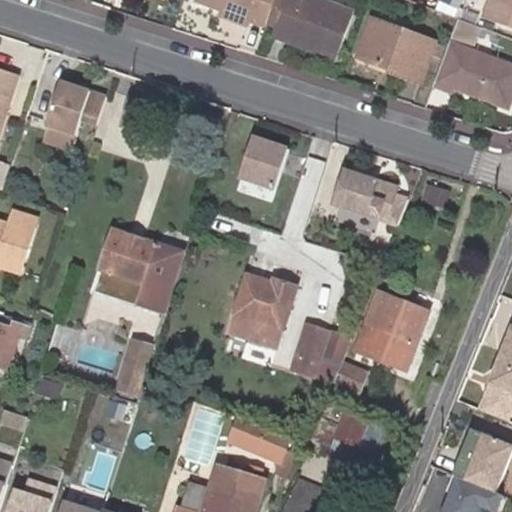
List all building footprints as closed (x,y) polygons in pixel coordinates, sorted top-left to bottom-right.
[(251,20),(266,27),(268,23),(276,0),(200,0),(223,9),(251,20)] [(275,35),(291,41),(293,36),(316,45),(314,49),(337,58),(355,12),(322,0),(276,0),(268,23),(278,27),(275,35)] [(511,30),(511,0),(491,0),(484,19),(511,30)] [(249,25),(251,20),(223,9),(221,14),(249,25)] [(478,16),(463,9),(459,20),(474,27),(478,16)] [(360,57),(393,69),(392,71),(422,82),(432,54),(440,57),(445,45),(437,43),(374,20),(360,57)] [(293,36),(291,41),(314,49),(316,45),(293,36)] [(511,67),(450,44),(434,85),(453,92),(454,88),(510,108),(511,103),(511,67)] [(0,69),(0,137),(19,76),(0,69)] [(78,134),(83,119),(97,124),(106,95),(62,81),(48,125),(78,134)] [(155,106),(127,98),(118,126),(146,135),(155,106)] [(292,148),(258,138),(245,179),(280,189),(292,148)] [(395,195),(397,188),(345,171),(334,205),(398,225),(408,199),(395,195)] [(51,228),(28,221),(25,234),(24,238),(19,257),(7,252),(12,234),(0,230),(0,266),(35,278),(51,228)] [(24,238),(25,234),(0,226),(0,230),(12,234),(24,238)] [(118,232),(97,295),(140,308),(159,246),(118,232)] [(24,238),(12,234),(7,252),(19,257),(24,238)] [(249,277),(227,343),(273,360),(297,288),(277,281),(276,287),(249,277)] [(135,353),(149,357),(168,292),(156,289),(146,322),(150,323),(141,348),(137,347),(135,353)] [(140,308),(97,295),(94,306),(136,319),(140,308)] [(380,296),(359,352),(404,369),(427,314),(380,296)] [(27,325),(0,316),(0,370),(4,372),(15,338),(22,341),(27,325)] [(308,324),(293,370),(314,376),(329,331),(308,324)] [(141,382),(149,357),(135,353),(127,377),(141,382)] [(352,405),(358,392),(352,389),(359,371),(344,365),(331,398),(352,405)] [(137,397),(141,382),(127,377),(122,391),(137,397)] [(330,405),(324,420),(338,426),(344,412),(330,405)] [(338,426),(333,437),(357,448),(368,422),(344,412),(338,426)] [(291,440),(237,419),(229,441),(281,462),(286,452),(291,440)] [(338,426),(324,420),(311,451),(319,454),(326,457),(333,437),(338,426)] [(511,439),(480,426),(443,511),(503,511),(511,491),(511,439)] [(298,456),(286,452),(281,462),(278,473),(290,477),(298,456)] [(214,489),(204,485),(195,511),(253,511),(263,482),(220,468),(214,489)] [(50,511),(58,490),(29,481),(25,494),(15,491),(8,511),(50,511)] [(195,511),(204,485),(193,481),(190,490),(185,489),(177,511),(195,511)] [(286,511),(309,511),(318,490),(298,482),(286,511)] [(96,511),(65,502),(61,511),(96,511)]
